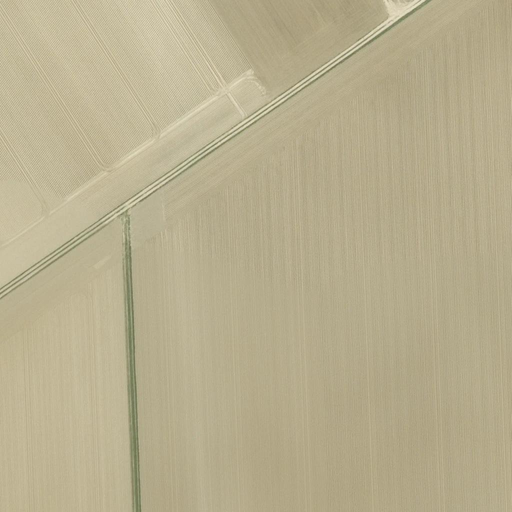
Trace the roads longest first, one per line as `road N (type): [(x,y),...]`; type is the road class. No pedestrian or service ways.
road 1 (track): [(0,295),(422,0)]
road 2 (track): [(124,208),(137,511)]
